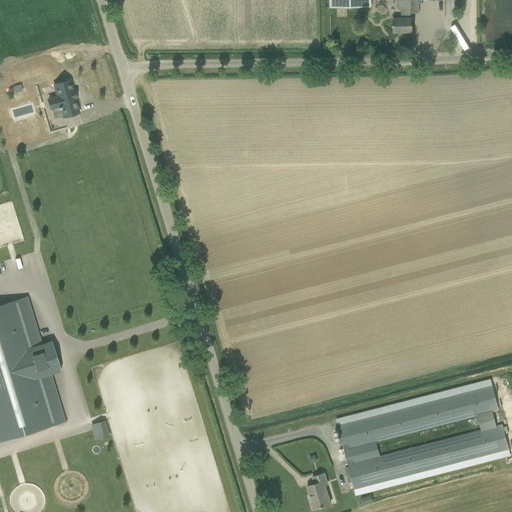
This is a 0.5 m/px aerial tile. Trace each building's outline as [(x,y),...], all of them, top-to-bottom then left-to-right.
[(402,10),(401,18),(393,18),(393,33),(412,32),(412,18),(410,18),(410,10),(410,0),(397,0),(397,7),(402,10)] [(63,116),(78,112),(74,99),(76,98),(74,90),(72,91),(69,81),(54,85),(57,96),(48,99),(51,109),(60,106),(63,116)] [(39,346),(24,298),(0,304),(0,441),(62,423),(48,375),(60,371),(51,342),(39,346)] [(509,449),(503,423),(365,459),(364,458),(381,454),(377,442),(362,446),(362,445),(499,409),(493,384),(338,424),(355,489),(509,449)] [(92,423),(95,439),(109,436),(106,420),(92,423)] [(324,485),(329,483),(326,473),(312,477),(314,484),(307,486),(312,501),(310,501),(312,510),(330,504),(324,485)] [(360,498),(362,505),(372,503),(370,495),(360,498)]
